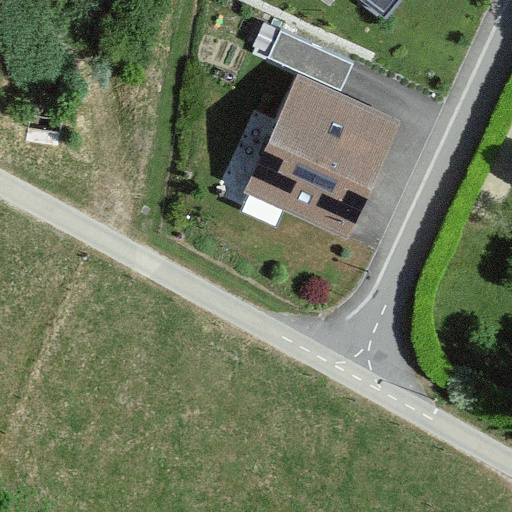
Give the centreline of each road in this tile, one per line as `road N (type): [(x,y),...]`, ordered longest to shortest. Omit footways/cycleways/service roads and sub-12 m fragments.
road 1 (unclassified): [(0,180),(355,376)]
road 2 (residential): [(511,25),(355,376)]
road 3 (unclassified): [(355,376),(511,463)]
